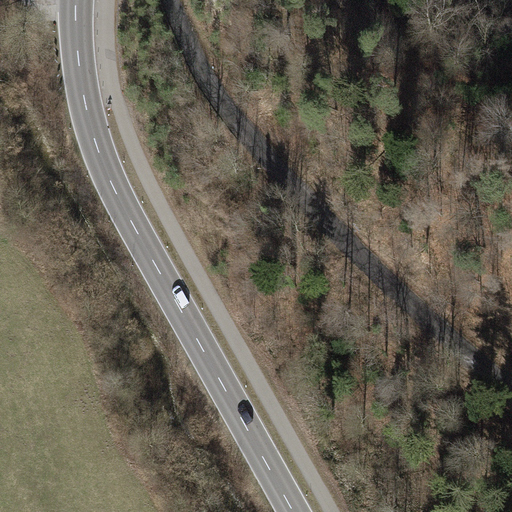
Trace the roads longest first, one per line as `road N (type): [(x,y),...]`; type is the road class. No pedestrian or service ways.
road 1 (tertiary): [(297,511),(110,176),(80,61),(77,0)]
road 2 (unclassified): [(173,0),(220,98),(329,217),(511,384)]
